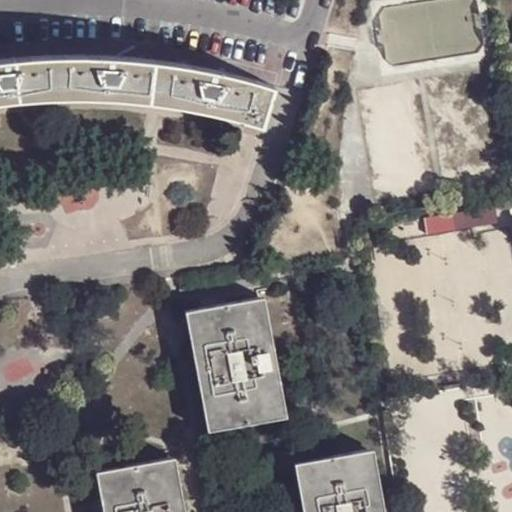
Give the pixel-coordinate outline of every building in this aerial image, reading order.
[(0,103),(19,101),(22,101),(78,98),(123,100),(176,105),(218,113),(260,124),(271,84),(253,79),(203,68),(152,60),(99,57),(47,57),(0,60),(0,103)] [(511,197),(499,200),(501,212),(511,210),(511,197)] [(495,213),(451,221),(453,233),(497,226),(495,213)] [(282,418),(260,297),(241,301),(191,310),(194,319),(214,430),(282,418)] [(379,511),(369,452),(301,464),(309,511),(379,511)] [(136,466),(102,472),(109,511),(179,511),(170,461),(136,466)]
